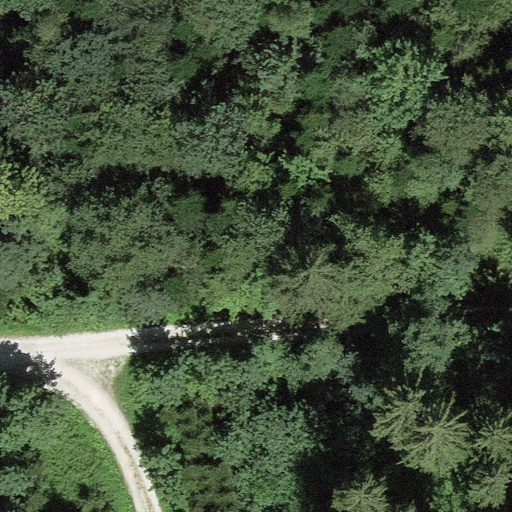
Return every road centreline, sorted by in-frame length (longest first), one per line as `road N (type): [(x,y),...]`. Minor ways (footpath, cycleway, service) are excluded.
road 1 (track): [(0,346),(511,306)]
road 2 (track): [(139,511),(113,416),(23,344)]
